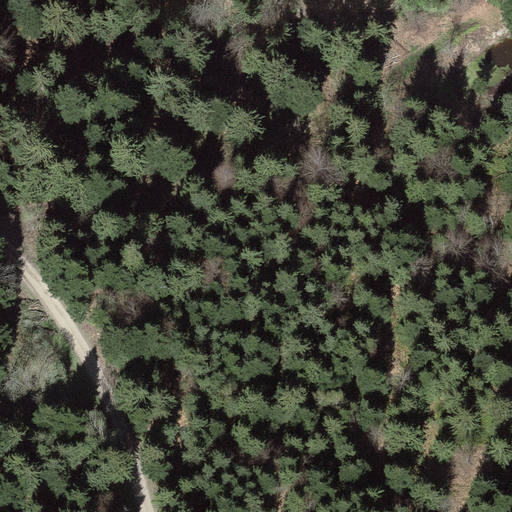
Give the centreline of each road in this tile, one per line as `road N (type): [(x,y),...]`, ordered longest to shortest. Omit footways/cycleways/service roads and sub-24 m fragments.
road 1 (track): [(0,216),(87,213),(181,189),(350,111),(511,7)]
road 2 (track): [(0,231),(82,344),(145,511)]
